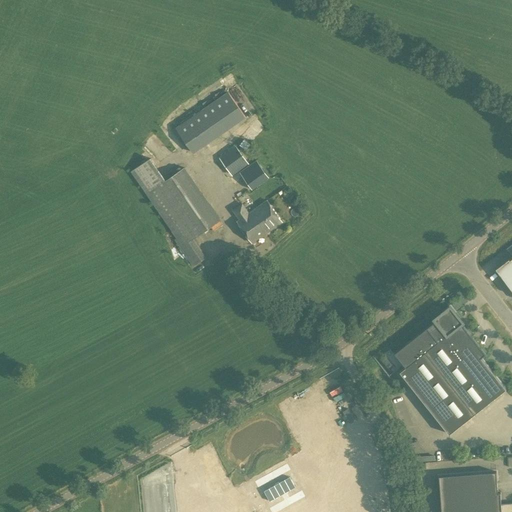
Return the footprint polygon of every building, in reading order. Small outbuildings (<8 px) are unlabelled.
[(193,153),(215,137),(199,113),(177,129),(193,153)] [(232,175),(248,163),(236,146),(219,158),(232,175)] [(184,168),(166,180),(151,158),(130,171),(145,194),(176,238),(174,239),(193,266),(206,258),(193,239),(221,219),(184,168)] [(268,178),(256,161),(240,173),(252,189),(268,178)] [(254,209),(249,213),(243,203),(233,210),(239,219),(237,221),(252,242),(281,222),(267,200),(254,209)] [(511,258),(510,260),(509,259),(496,269),(511,290),(511,258)] [(449,434),(475,414),(506,389),(482,357),(486,354),(462,323),(464,322),(451,306),(435,319),(436,320),(395,353),(406,367),(400,372),(449,434)] [(498,493),(496,472),(439,476),(441,511),(511,511),(511,502),(501,504),(500,493),(498,493)] [(289,477),(264,491),(269,501),(295,487),(289,477)]
